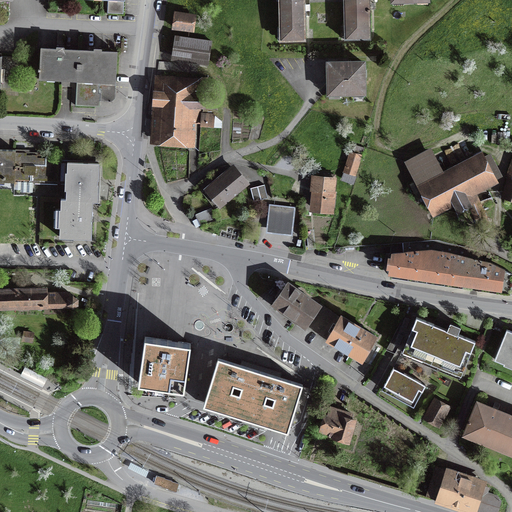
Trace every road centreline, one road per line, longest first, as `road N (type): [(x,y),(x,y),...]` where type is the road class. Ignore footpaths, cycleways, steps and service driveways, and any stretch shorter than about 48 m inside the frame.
road 1 (track): [(504,156),(456,139),(399,155),(377,141),(383,95),(398,62),(458,0)]
road 2 (residential): [(239,256),(511,307)]
road 3 (residential): [(321,364),(511,497)]
road 4 (primary): [(118,421),(279,471)]
road 5 (residential): [(97,398),(125,237)]
road 6 (residential): [(0,30),(147,27)]
road 7 (primary): [(279,471),(419,511)]
road 8 (residential): [(239,256),(238,280),(249,297),(321,364)]
road 9 (residential): [(133,136),(0,123)]
road 10 (tertiary): [(104,451),(134,487),(213,511)]
